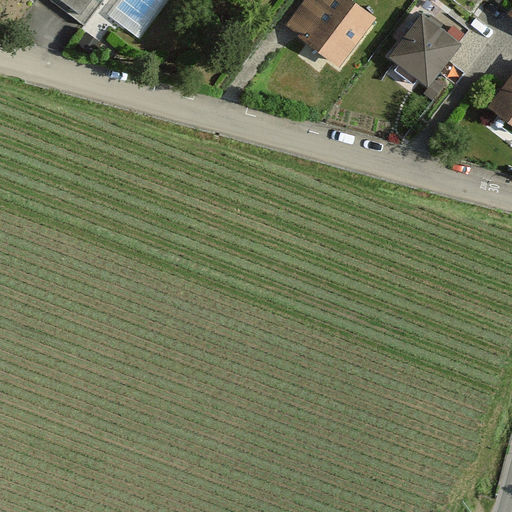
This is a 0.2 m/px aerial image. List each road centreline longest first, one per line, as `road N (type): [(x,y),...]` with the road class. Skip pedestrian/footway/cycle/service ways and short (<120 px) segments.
road 1 (residential): [(511,194),(0,53)]
road 2 (unknown): [(417,168),(499,43)]
